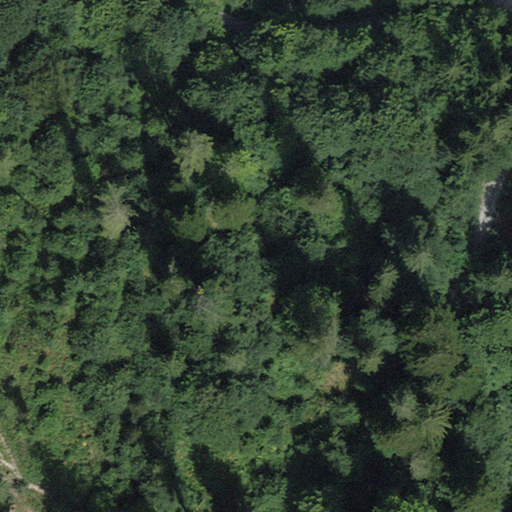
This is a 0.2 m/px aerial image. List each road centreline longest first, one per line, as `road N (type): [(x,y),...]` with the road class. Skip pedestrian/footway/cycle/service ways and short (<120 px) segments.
road 1 (track): [(424,511),(430,414),(450,309),(511,149)]
road 2 (track): [(199,0),(252,29),(316,30),(511,8)]
